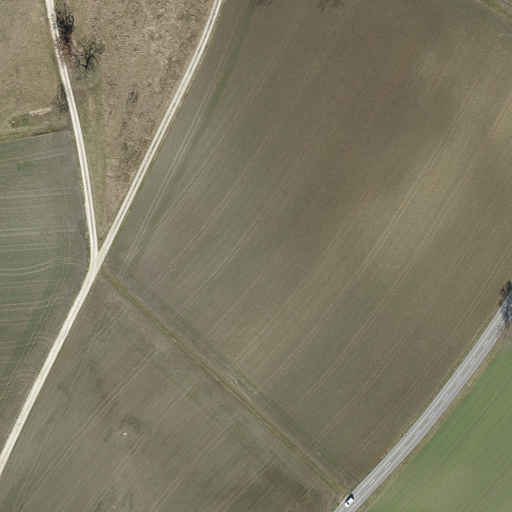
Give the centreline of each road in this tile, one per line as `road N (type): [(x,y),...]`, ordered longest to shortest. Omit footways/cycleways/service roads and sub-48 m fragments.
road 1 (track): [(50,0),(78,130),(93,273),(0,468)]
road 2 (track): [(93,273),(219,0)]
road 3 (tertiary): [(511,303),(433,413),(344,511)]
